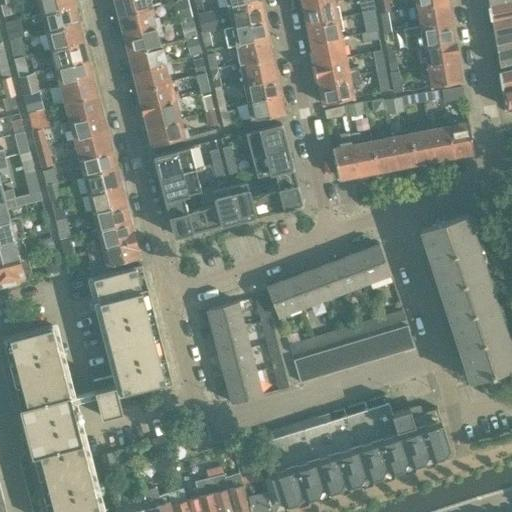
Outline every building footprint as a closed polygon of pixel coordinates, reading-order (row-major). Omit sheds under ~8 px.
[(36,0),(40,13),(74,4),(72,0),(36,0)] [(113,0),(118,17),(152,8),(149,0),(113,0)] [(225,0),(227,9),(260,2),(259,0),(225,0)] [(328,0),(302,6),(306,25),(336,19),(332,0),(328,0)] [(511,0),(488,5),(490,20),(511,15),(511,0)] [(416,7),(419,26),(450,21),(447,1),(416,7)] [(7,2),(0,4),(0,8),(2,16),(10,14),(7,2)] [(227,9),(231,27),(264,20),(260,2),(227,9)] [(42,20),(45,31),(79,22),(74,4),(40,13),(30,16),(32,23),(42,20)] [(118,17),(123,35),(160,26),(158,17),(154,18),(152,8),(118,17)] [(511,15),(490,20),(493,36),(511,31),(511,15)] [(306,25),(310,45),(340,38),(336,19),(306,25)] [(227,48),(235,46),(268,40),(264,20),(231,27),(223,29),(227,48)] [(419,26),(403,29),(406,49),(423,46),(453,40),(450,21),(419,26)] [(45,31),(49,49),(83,40),(79,22),(45,31)] [(123,35),(127,54),(161,45),(159,36),(163,35),(160,26),(123,35)] [(511,31),(493,36),(495,51),(511,46),(511,31)] [(310,45),(314,64),(344,58),(340,38),(310,45)] [(51,57),(54,67),(88,58),(83,40),(49,49),(43,51),(45,58),(51,57)] [(235,46),(227,48),(229,55),(237,53),(239,64),(271,58),(268,40),(235,46)] [(423,46),(426,66),(457,60),(453,40),(423,46)] [(127,54),(132,72),(169,62),(167,53),(163,54),(161,45),(127,54)] [(511,46),(495,51),(498,67),(511,63),(511,46)] [(54,67),(58,85),(93,76),(88,58),(54,67)] [(231,85),(243,83),(275,76),(271,58),(239,64),(241,74),(229,77),(231,85)] [(314,64),(318,84),(359,75),(357,66),(346,68),(344,58),(314,64)] [(457,60),(426,66),(429,86),(460,80),(457,60)] [(132,72),(137,90),(171,82),(168,73),(172,72),(169,62),(132,72)] [(511,68),(499,71),(502,89),(511,86),(511,68)] [(359,75),(318,84),(322,104),(353,98),(350,86),(360,83),(359,75)] [(58,85),(63,103),(97,94),(93,76),(58,85)] [(243,83),(247,102),(279,95),(275,76),(243,83)] [(137,90),(142,109),(179,100),(177,90),(173,91),(171,82),(137,90)] [(511,86),(502,89),(505,107),(511,105),(511,86)] [(441,90),(443,102),(463,99),(461,87),(441,90)] [(441,90),(421,93),(422,102),(442,98),(441,90)] [(421,93),(401,96),(403,105),(422,102),(421,93)] [(63,103),(68,121),(102,113),(97,94),(63,103)] [(279,95),(247,102),(251,121),(283,114),(279,95)] [(383,100),(385,115),(404,111),(403,105),(401,97),(383,100)] [(142,109),(146,128),(180,119),(178,110),(181,109),(179,100),(142,109)] [(226,111),(225,105),(218,107),(223,126),(235,123),(232,110),(226,111)] [(70,130),(72,139),(107,131),(102,113),(68,121),(58,124),(60,133),(70,130)] [(180,119),(146,128),(151,146),(189,136),(186,127),(182,128),(180,119)] [(467,121),(447,125),(453,156),(469,153),(472,148),(467,121)] [(246,132),(251,154),(286,145),(281,123),(246,132)] [(447,125),(428,129),(434,160),(453,156),(447,125)] [(428,129),(409,133),(415,164),(434,160),(428,129)] [(27,146),(23,131),(14,134),(18,149),(27,146)] [(72,139),(77,157),(111,149),(107,131),(72,139)] [(357,175),(349,134),(349,132),(339,134),(341,146),(331,148),(337,176),(341,178),(357,175)] [(358,132),(349,134),(357,175),(376,171),(370,141),(360,143),(358,132)] [(409,133),(389,137),(395,167),(415,164),(409,133)] [(389,137),(370,141),(376,171),(395,167),(389,137)] [(286,145),(251,154),(256,175),(257,176),(274,171),(292,166),(286,145)] [(222,148),(225,161),(233,159),(230,146),(222,148)] [(189,147),(154,156),(159,177),(195,168),(189,147)] [(77,157),(82,175),(116,166),(111,149),(77,157)] [(209,151),(212,164),(220,162),(217,149),(209,151)] [(225,161),(228,174),(237,172),(233,159),(225,161)] [(220,162),(212,164),(216,177),(224,175),(220,162)] [(82,175),(86,194),(120,185),(116,166),(82,175)] [(279,189),(264,193),(269,211),(301,203),(292,166),(274,171),(279,189)] [(53,168),(42,171),(45,184),(56,182),(53,168)] [(195,168),(159,177),(165,198),(182,194),(183,195),(200,190),(200,189),(199,186),(195,168)] [(246,181),(229,186),(238,219),(269,211),(264,193),(249,196),(246,181)] [(0,184),(0,200),(4,200),(14,197),(12,189),(2,192),(0,184)] [(86,194),(91,211),(125,202),(120,185),(86,194)] [(216,205),(201,209),(206,227),(238,219),(229,186),(212,190),(216,205)] [(4,200),(0,200),(0,221),(9,220),(7,211),(41,202),(39,191),(14,197),(4,200)] [(182,194),(165,198),(174,236),(206,227),(201,209),(187,212),(183,195),(182,194)] [(91,211),(96,229),(130,220),(125,202),(91,211)] [(490,373),(490,375),(494,373),(494,372),(511,365),(511,351),(467,214),(419,229),(425,248),(431,246),(471,369),(466,371),(469,380),(490,373)] [(0,221),(0,243),(22,238),(23,237),(18,217),(9,219),(9,220),(0,221)] [(98,237),(100,247),(134,238),(130,220),(96,229),(90,230),(92,238),(98,237)] [(0,264),(27,257),(22,238),(0,243),(0,264)] [(88,261),(90,269),(91,276),(140,264),(139,257),(134,238),(100,247),(86,251),(88,261)] [(378,244),(355,252),(367,282),(389,273),(378,244)] [(355,252),(333,261),(344,291),(367,282),(355,252)] [(0,285),(32,278),(27,257),(0,264),(0,285)] [(333,261),(311,270),(322,299),(344,291),(333,261)] [(140,264),(91,276),(107,337),(123,395),(172,382),(159,337),(140,264)] [(311,270),(289,278),(300,308),(322,299),(311,270)] [(300,308),(289,278),(266,287),(277,317),(287,313),(300,308)] [(254,296),(260,320),(270,317),(264,294),(254,296)] [(206,309),(213,333),(243,324),(237,301),(206,309)] [(401,310),(380,316),(383,326),(404,320),(401,310)] [(380,316),(357,323),(360,333),(383,326),(380,316)] [(260,320),(266,343),(276,340),(270,317),(260,320)] [(357,323),(334,330),(338,340),(360,333),(357,323)] [(19,408),(20,411),(31,456),(32,455),(47,511),(97,511),(100,511),(69,396),(50,324),(1,336),(20,407),(19,408)] [(213,333),(219,356),(249,347),(243,324),(213,333)] [(406,326),(394,329),(401,351),(413,347),(406,326)] [(394,329),(383,332),(390,355),(401,351),(394,329)] [(334,330),(312,337),(316,347),(338,340),(334,330)] [(383,332),(372,336),(379,358),(390,355),(383,332)] [(372,336),(361,339),(368,361),(379,358),(372,336)] [(316,347),(312,337),(289,344),(292,354),(316,347)] [(361,339),(350,343),(356,365),(368,361),(361,339)] [(266,343),(272,366),(282,363),(276,340),(266,343)] [(350,343),(338,346),(345,368),(356,365),(350,343)] [(338,346),(327,350),(334,372),(345,368),(338,346)] [(219,356),(225,379),(255,370),(249,347),(219,356)] [(327,350),(316,353),(322,376),(334,372),(327,350)] [(316,353),(305,357),(312,379),(322,376),(316,353)] [(312,379),(305,357),(293,361),(300,383),(312,379)] [(282,363),(272,366),(278,390),(288,387),(282,363)] [(255,370),(225,379),(231,402),(261,394),(255,370)] [(93,382),(102,417),(122,411),(113,376),(93,382)] [(315,416),(250,437),(252,443),(252,444),(261,442),(264,453),(263,453),(263,454),(278,502),(280,501),(286,505),(287,504),(296,502),(299,496),(301,495),(307,498),(318,495),(320,489),(323,488),(329,491),(339,488),(342,482),(343,482),(350,485),(359,482),(362,476),(364,475),(371,478),(381,475),(384,469),(386,468),(392,471),(402,468),(405,462),(406,462),(413,465),(423,462),(426,456),(428,455),(434,458),(444,455),(447,449),(449,448),(443,428),(436,407),(435,407),(429,409),(416,413),(414,406),(391,414),(390,414),(387,402),(329,420),(327,413),(315,416)] [(151,440),(155,452),(186,442),(182,431),(151,440)] [(100,455),(104,469),(115,466),(112,452),(100,455)] [(208,478),(194,482),(198,496),(203,511),(202,511),(233,511),(227,489),(224,476),(222,467),(206,471),(208,478)] [(239,472),(224,476),(227,489),(233,511),(250,511),(243,484),(241,477),(239,472)] [(260,472),(241,477),(243,484),(250,511),(272,511),(263,479),(262,479),(260,472)] [(156,487),(140,493),(145,509),(145,510),(146,510),(146,511),(172,511),(171,504),(168,493),(158,496),(156,487)] [(171,504),(172,511),(202,511),(203,511),(198,496),(171,504)]
